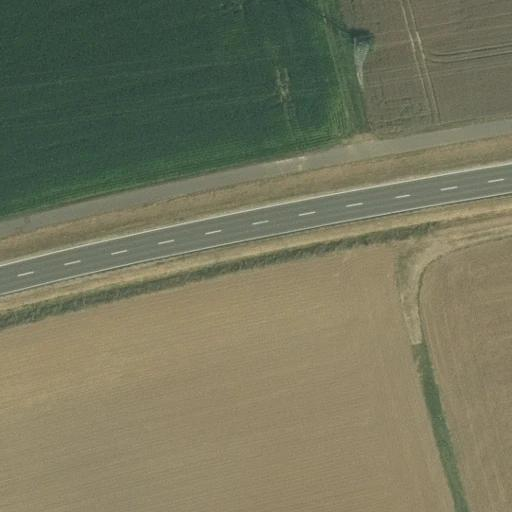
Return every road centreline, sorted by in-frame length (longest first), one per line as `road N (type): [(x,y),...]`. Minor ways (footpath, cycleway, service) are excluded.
road 1 (secondary): [(511,179),(0,280)]
road 2 (track): [(511,229),(425,252),(410,282),(469,511)]
road 3 (track): [(329,0),(369,147)]
